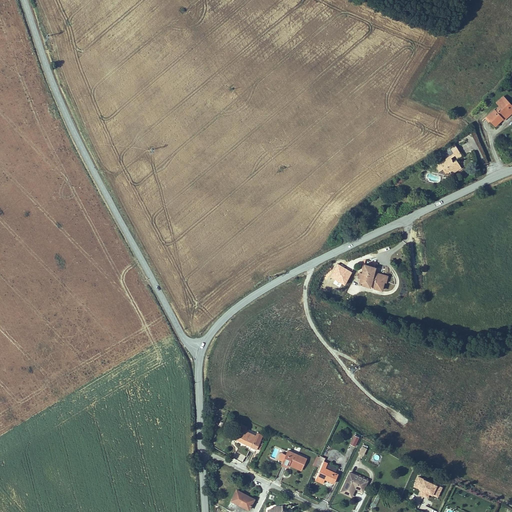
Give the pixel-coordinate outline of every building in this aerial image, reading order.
[(505,116),(511,110),(508,106),(509,105),(506,101),(507,100),(503,96),(496,103),(500,106),(496,110),(495,110),(487,117),(491,121),(496,126),(503,119),(504,118),(502,117),(504,115),(505,116)] [(511,112),(511,104),(504,96),(503,96),(507,100),(506,101),(509,105),(508,106),(511,110),(505,116),(504,115),(502,117),(504,118),(503,119),(504,120),(511,112)] [(460,165),(456,160),(453,162),(451,160),(452,159),(451,158),(455,155),(460,152),(457,148),(445,157),(446,159),(435,166),(438,170),(442,167),(445,172),(449,169),(451,173),(456,170),(455,168),(460,165)] [(382,289),(384,281),(386,281),(388,276),(382,274),(381,275),(374,273),(374,272),(376,267),(365,264),(361,277),(359,283),(361,283),(369,286),(382,289)] [(241,429),(245,430),(247,427),(240,424),(237,431),(240,432),(241,429)] [(251,446),(256,448),(259,449),(262,444),(259,443),(263,435),(257,433),(256,435),(245,430),(241,429),(240,432),(236,439),(251,446)] [(355,446),(359,436),(354,434),(350,444),(355,446)] [(358,452),(363,455),(367,445),(362,443),(358,452)] [(292,462),(302,467),(306,458),(288,450),(282,464),(288,466),(289,464),(290,460),(293,461),(292,462)] [(246,456),(236,451),(233,457),(242,462),(246,456)] [(325,458),(320,455),(319,457),(315,466),(320,468),(315,479),(323,483),(325,478),(334,482),(338,474),(335,472),(325,468),(327,463),(328,463),(324,461),(325,458)] [(293,461),(290,460),(289,464),(295,467),(301,469),(302,467),(292,462),(293,461)] [(337,468),(327,463),(325,468),(335,472),(337,468)] [(363,491),(366,483),(354,477),(355,474),(350,472),(341,491),(351,496),(354,491),(352,490),(353,487),(355,488),(363,491)] [(368,480),(355,474),(354,477),(366,483),(368,480)] [(429,493),(438,496),(443,483),(417,474),(413,486),(420,489),(419,494),(428,497),(429,493)] [(231,499),(249,509),(253,501),(244,496),(245,494),(243,493),(237,490),(231,499)]
